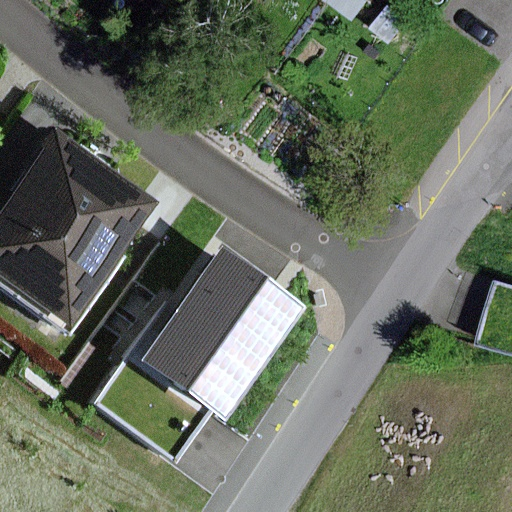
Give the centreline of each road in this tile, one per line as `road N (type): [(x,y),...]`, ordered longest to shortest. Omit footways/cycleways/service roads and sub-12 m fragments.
road 1 (unclassified): [(0,19),(390,300)]
road 2 (residential): [(390,300),(258,511)]
road 3 (residential): [(511,127),(390,300)]
